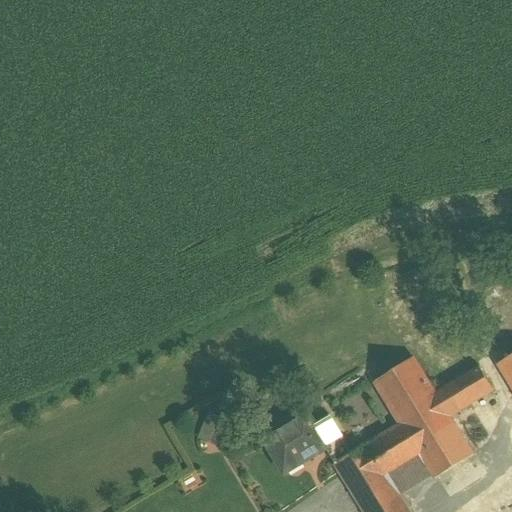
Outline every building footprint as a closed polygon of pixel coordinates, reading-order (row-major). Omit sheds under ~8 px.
[(401,426),(368,445),(400,498),(434,478),(435,480),(474,456),(451,418),(495,392),(424,277),(388,299),(444,390),(436,395),(440,401),(401,426)] [(511,333),(492,346),(503,363),(499,365),(511,386),(511,333)] [(414,359),(375,384),(401,426),(440,401),(436,395),(436,394),(414,359)] [(314,426),(306,413),(264,438),(286,473),(287,472),(286,471),(310,456),(311,458),(326,449),(335,465),(353,455),(330,416),(314,426)] [(228,424),(210,417),(201,440),(219,447),(228,424)] [(335,465),(363,511),(409,511),(400,498),(368,445),(353,455),(335,465)]
